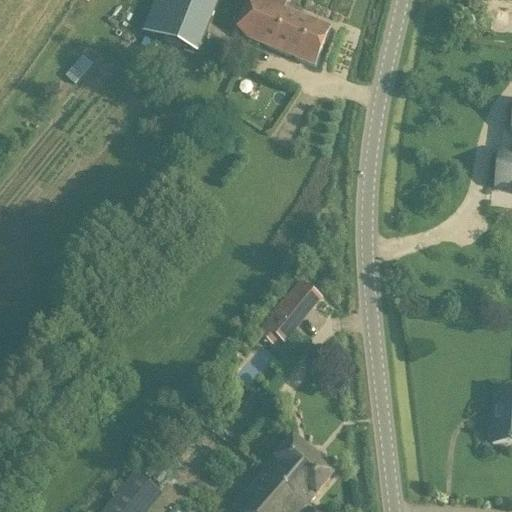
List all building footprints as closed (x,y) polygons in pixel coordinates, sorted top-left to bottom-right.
[(198,55),(219,0),(175,0),(160,39),(198,55)] [(246,42),(314,69),(330,30),(284,12),(288,0),(254,0),(261,3),(246,42)] [(511,0),(492,0),(492,7),(482,6),(478,32),(511,36),(511,0)] [(273,349),(278,342),(285,347),(322,302),(300,283),(257,336),(273,349)] [(511,395),(496,394),(496,411),(499,411),(498,424),(495,424),(494,429),(491,431),(491,439),(494,442),(494,447),(511,447),(511,395)] [(264,473),(306,510),(315,499),(316,500),(336,477),(293,439),(273,462),(273,463),(264,473)] [(134,473),(102,511),(145,511),(160,494),(134,473)] [(308,511),(306,510),(264,473),(233,508),(237,511),(308,511)]
